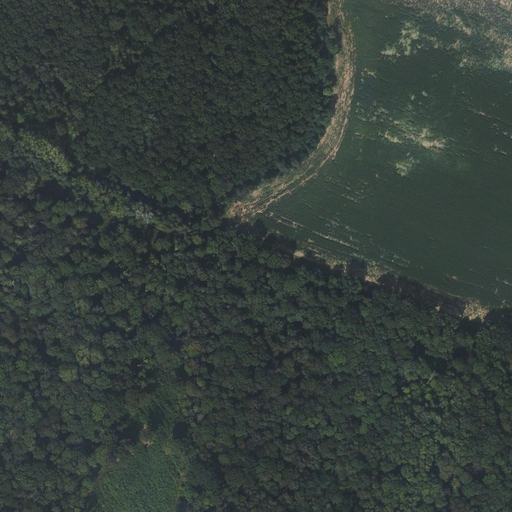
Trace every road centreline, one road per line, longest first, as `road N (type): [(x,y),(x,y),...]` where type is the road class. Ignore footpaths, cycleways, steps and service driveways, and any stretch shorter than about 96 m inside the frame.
road 1 (track): [(190,238),(475,340)]
road 2 (track): [(0,158),(141,224),(190,238)]
